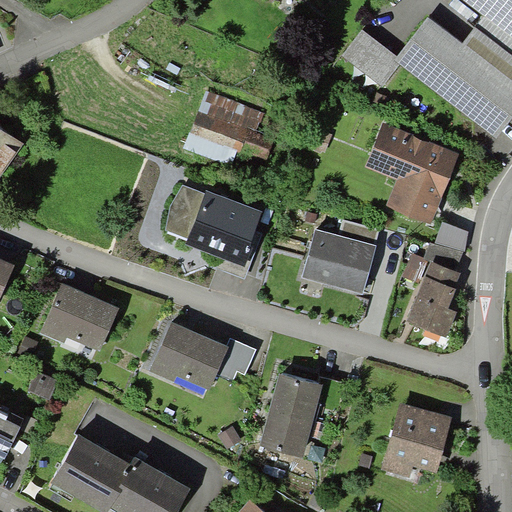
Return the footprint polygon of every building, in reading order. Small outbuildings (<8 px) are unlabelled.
[(511,0),(464,0),(484,15),(462,43),(428,16),(398,56),(395,60),(400,64),(496,138),(511,118),(511,0)] [(383,87),(400,64),(395,60),(398,56),(362,29),(342,55),(383,87)] [(205,90),(183,148),(232,166),(238,148),(242,150),(266,159),(281,117),(205,90)] [(387,205),(432,223),(460,154),(383,123),(365,167),(397,180),(387,205)] [(0,177),(24,144),(0,126),(0,177)] [(166,230),(188,239),(186,244),(223,258),(219,268),(245,279),(263,234),(256,230),(263,211),(206,190),(206,193),(183,184),(171,205),(166,230)] [(318,214),(308,211),(305,221),(315,223),(318,214)] [(303,276),(363,293),(380,229),(343,219),(338,235),(316,229),(303,276)] [(469,232),(442,221),(435,243),(465,251),(469,232)] [(464,252),(430,242),(424,257),(423,259),(428,261),(430,262),(431,261),(456,272),(464,252)] [(424,257),(413,253),(403,276),(419,283),(428,261),(423,259),(424,257)] [(0,298),(15,264),(0,257),(0,298)] [(406,322),(446,338),(457,312),(449,308),(457,289),(455,288),(461,273),(456,272),(431,261),(430,262),(406,322)] [(119,307),(63,283),(40,333),(65,344),(68,337),(100,351),(119,307)] [(227,345),(172,321),(149,370),(174,381),(177,375),(210,390),(217,374),(229,346),(227,345)] [(39,342),(25,336),(17,354),(32,360),(39,342)] [(231,337),(227,345),(229,346),(217,374),(233,381),(238,371),(245,374),(256,349),(231,337)] [(59,381),(34,370),(25,389),(50,400),(59,381)] [(279,373),(269,409),(313,420),(322,384),(279,373)] [(414,466),(437,472),(453,417),(400,402),(381,469),(411,478),(414,466)] [(0,456),(4,459),(25,419),(0,406),(0,456)] [(304,457),(313,420),(269,409),(260,446),(304,457)] [(233,425),(219,434),(227,448),(241,439),(233,425)] [(79,434),(51,483),(100,511),(108,511),(111,507),(121,489),(118,486),(131,464),(79,434)] [(325,449),(311,445),(308,459),(322,462),(325,449)] [(373,456),(362,453),(359,466),(370,469),(373,456)] [(135,457),(131,464),(118,486),(121,489),(111,507),(119,511),(177,511),(191,489),(135,457)] [(265,511),(250,499),(238,511),(265,511)]
